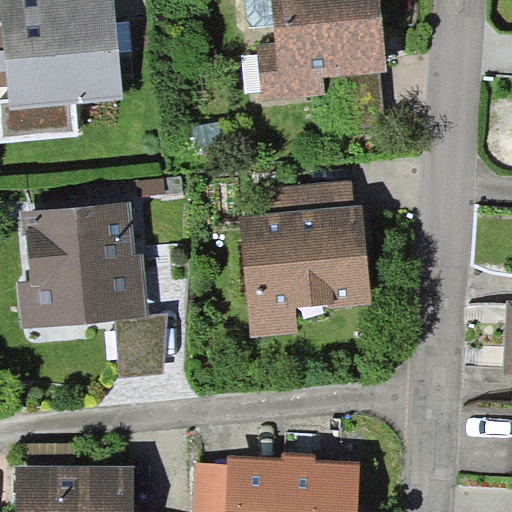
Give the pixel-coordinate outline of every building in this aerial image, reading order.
[(8,0),(18,105),(111,96),(103,11),(57,15),(55,0),(8,0)] [(283,75),(373,66),(366,0),(241,0),(243,23),(249,32),(279,29),(283,75)] [(324,302),(358,299),(350,218),(296,223),(294,193),(265,196),(268,226),(244,228),(252,309),(290,305),(301,315),(315,313),(324,302)] [(35,326),(127,317),(117,210),(25,219),(35,326)] [(147,362),(149,320),(113,323),(116,364),(147,362)] [(345,511),(346,511),(348,474),(231,468),(228,511),(345,511)] [(119,511),(119,484),(78,484),(73,478),(21,478),(21,511),(119,511)]
